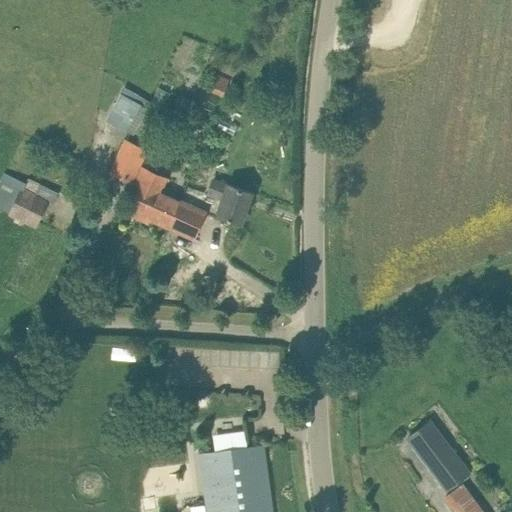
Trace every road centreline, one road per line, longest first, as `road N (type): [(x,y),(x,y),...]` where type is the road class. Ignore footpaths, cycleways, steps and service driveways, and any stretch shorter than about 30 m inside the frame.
road 1 (unclassified): [(314,336),(60,321),(35,331),(0,379)]
road 2 (unclassified): [(314,336),(312,207),(330,0)]
road 3 (unclassified): [(327,511),(314,336)]
